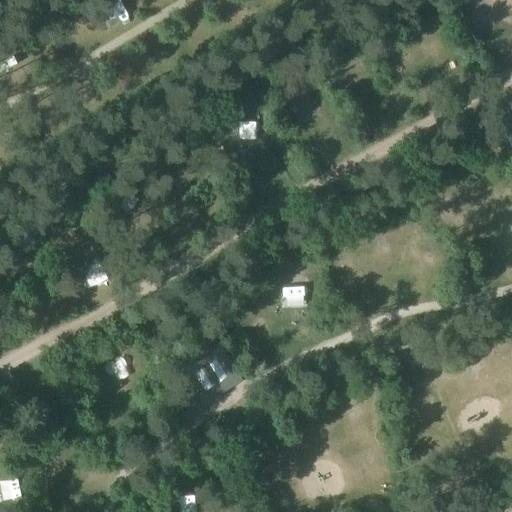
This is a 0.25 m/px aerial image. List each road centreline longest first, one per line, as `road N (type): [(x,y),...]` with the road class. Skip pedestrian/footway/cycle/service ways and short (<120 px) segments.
road 1 (track): [(0,369),(511,77)]
road 2 (track): [(511,285),(418,307),(291,359),(134,459),(110,511)]
road 3 (track): [(0,108),(190,0)]
